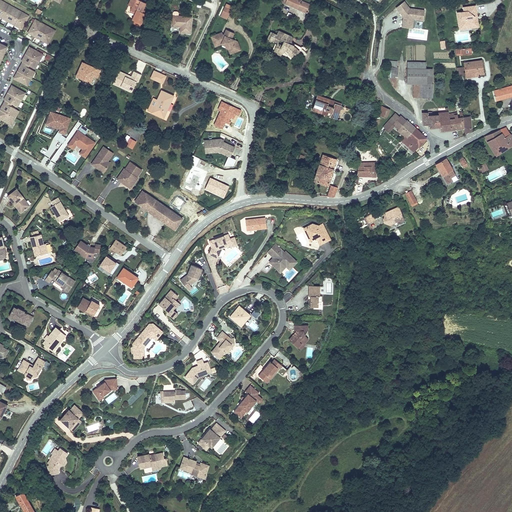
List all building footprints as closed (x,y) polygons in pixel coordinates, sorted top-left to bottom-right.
[(30,16),(0,0),(0,17),(22,30),(30,16)] [(141,23),(146,13),(142,12),(143,9),(146,3),(140,0),(132,0),(130,6),(132,7),(130,10),(135,12),(132,19),(134,20),(139,23),(141,23)] [(286,0),(285,3),(307,12),(310,5),(301,1),(300,0),(286,0)] [(404,2),(396,8),(404,17),(405,17),(405,18),(403,18),(403,24),(410,25),(411,22),(413,19),(423,20),(424,10),(414,9),(414,12),(412,11),(410,8),(404,2)] [(226,16),(228,17),(233,6),(226,3),(220,16),(225,18),(226,16)] [(473,25),(478,25),(477,19),(475,19),(473,18),(474,16),(474,14),(477,14),(475,6),(463,7),(464,12),(457,12),(459,24),(463,23),(463,26),(466,28),(471,28),(473,25)] [(181,24),(181,26),(180,32),(190,33),(191,17),(178,16),(178,13),(177,11),(174,11),(173,13),(172,16),(172,26),(178,26),(178,24),(181,24)] [(56,30),(35,19),(27,33),(48,45),(56,30)] [(410,25),(403,24),(402,28),(412,29),(413,19),(411,22),(410,25)] [(218,42),(222,44),(226,46),(230,48),(232,53),(240,50),(237,41),(231,39),(234,33),(226,29),(224,34),(224,35),(222,34),(221,33),(215,35),(218,42)] [(275,51),(283,54),(284,51),(288,55),(291,51),(295,54),(298,51),(293,46),(294,46),(291,45),(288,43),(289,41),(290,42),(292,37),(278,31),(277,34),(273,33),(270,39),(276,41),(278,42),(279,39),(283,41),(282,45),(278,44),(275,51)] [(275,43),(276,41),(270,39),(273,33),(271,32),(268,40),(269,41),(275,43)] [(215,46),(222,44),(218,42),(215,35),(211,36),(215,46)] [(23,62),(31,66),(35,69),(43,55),(30,47),(22,61),(23,62)] [(397,67),(398,61),(385,60),(385,66),(387,66),(387,77),(398,77),(398,67),(397,67)] [(466,75),(478,73),(483,73),(482,60),(464,63),(465,67),(465,70),(466,75)] [(93,76),(97,69),(82,62),(76,76),(80,77),(81,78),(81,79),(82,79),(82,80),(83,80),(84,81),(85,81),(86,81),(87,80),(91,82),(93,76)] [(29,68),(22,64),(14,78),(27,86),(35,71),(29,68)] [(426,68),(407,68),(407,84),(413,84),(413,97),(433,98),(433,84),(433,68),(426,68)] [(124,88),(124,89),(132,92),(136,82),(138,82),(141,75),(134,71),(131,76),(130,79),(125,76),(126,74),(119,71),(114,81),(121,84),(120,86),(124,88)] [(154,71),(151,78),(162,83),(166,76),(154,71)] [(113,84),(124,89),(124,88),(120,86),(121,84),(114,81),(113,84)] [(496,100),(511,95),(511,85),(493,90),(496,100)] [(23,92),(12,86),(4,100),(17,107),(25,93),(23,92)] [(168,102),(170,103),(173,96),(162,91),(157,100),(154,98),(148,110),(163,118),(166,111),(164,110),(168,102)] [(330,102),(331,100),(317,95),(313,108),(327,113),(327,115),(338,119),(343,106),(341,105),(333,103),(330,102)] [(0,118),(11,125),(15,118),(13,117),(17,110),(4,102),(0,109),(0,118)] [(389,109),(383,106),(379,114),(386,118),(389,109)] [(51,119),(49,126),(56,128),(56,126),(60,127),(59,129),(58,133),(62,134),(65,135),(71,118),(50,111),(47,118),(51,119)] [(464,128),(463,117),(462,112),(459,112),(460,117),(458,118),(458,114),(454,115),(454,113),(449,114),(432,116),(428,116),(428,113),(422,112),(423,122),(424,125),(429,125),(430,128),(440,127),(441,131),(464,128)] [(407,138),(416,129),(407,120),(406,121),(400,115),(399,117),(395,113),(389,121),(394,126),(398,129),(398,130),(401,132),(404,135),(405,135),(407,138)] [(463,117),(464,128),(465,133),(471,131),(471,127),(470,116),(463,117)] [(389,131),(394,126),(389,121),(383,127),(389,131)] [(511,145),(511,136),(506,127),(499,130),(492,133),(484,136),(496,155),(511,145)] [(58,133),(59,129),(54,137),(58,140),(61,135),(62,134),(58,133)] [(405,135),(403,137),(400,141),(399,142),(411,154),(414,152),(426,138),(416,129),(407,138),(405,135)] [(82,149),(88,154),(96,143),(78,130),(67,146),(73,150),(76,145),(82,149)] [(61,135),(58,140),(62,143),(66,138),(61,135)] [(132,148),(136,142),(129,138),(126,145),(132,148)] [(218,141),(218,139),(204,140),(204,145),(208,145),(209,149),(211,149),(211,152),(219,152),(230,157),(235,147),(223,142),(223,141),(223,142),(219,140),(218,141)] [(352,144),(348,155),(359,160),(362,149),(352,144)] [(97,165),(105,170),(108,165),(106,163),(107,161),(113,153),(104,147),(99,153),(100,154),(99,156),(97,156),(92,164),(96,167),(97,165)] [(85,158),(88,154),(82,149),(79,154),(85,158)] [(319,164),(314,180),(328,185),(336,159),(323,154),(320,165),(319,164)] [(453,179),(451,177),(455,174),(454,172),(445,158),(436,164),(447,183),(453,179)] [(129,183),(132,186),(135,181),(133,180),(135,177),(136,177),(142,170),(130,162),(125,169),(125,170),(126,170),(125,172),(123,171),(117,179),(125,184),(129,183)] [(359,163),(358,174),(359,174),(376,175),(376,163),(359,163)] [(338,187),(331,185),(327,196),(334,197),(338,187)] [(24,203),(26,201),(16,189),(8,196),(14,204),(15,204),(17,206),(16,206),(21,213),(28,207),(24,203)] [(405,193),(410,205),(411,205),(417,202),(412,190),(405,193)] [(149,211),(156,201),(143,191),(135,202),(149,211)] [(55,214),(60,221),(69,215),(58,197),(51,201),(53,205),(51,207),(55,214)] [(149,211),(159,219),(167,208),(156,201),(149,211)] [(511,217),(511,213),(511,214),(507,203),(503,204),(510,218),(511,217)] [(390,214),(387,212),(383,214),(384,217),(383,220),(384,222),(391,225),(392,223),(398,220),(401,221),(404,219),(399,207),(391,210),(391,211),(390,214)] [(167,208),(159,219),(175,230),(183,219),(167,208)] [(368,224),(375,220),(373,216),(371,213),(368,216),(364,217),(368,224)] [(252,220),(252,219),(245,220),(246,231),(266,228),(265,217),(254,219),(254,220),(252,220)] [(307,236),(316,238),(319,245),(331,239),(323,223),(319,225),(312,223),(303,228),(307,236)] [(35,246),(37,256),(48,253),(45,243),(43,244),(41,234),(39,234),(38,231),(31,232),(32,236),(30,237),(33,247),(35,246)] [(211,248),(208,254),(218,258),(219,254),(222,249),(222,247),(232,243),(230,238),(228,233),(208,241),(209,244),(211,243),(213,247),(211,248)] [(234,236),(230,238),(232,243),(222,247),(222,249),(232,245),(233,247),(237,245),(234,236)] [(127,246),(116,239),(112,245),(110,244),(108,247),(121,255),(127,246)] [(90,246),(81,240),(74,249),(85,257),(93,259),(94,253),(100,253),(101,244),(95,243),(95,247),(90,246)] [(283,264),(286,267),(289,270),(297,262),(285,250),(284,252),(275,243),(267,252),(272,258),(269,261),(273,265),(272,266),(277,270),(283,264)] [(104,269),(112,275),(120,264),(107,255),(98,268),(102,271),(104,269)] [(280,273),(286,267),(283,264),(277,270),(280,273)] [(186,288),(190,285),(198,279),(202,269),(190,265),(187,274),(179,280),(186,288)] [(136,277),(137,276),(124,267),(117,277),(132,288),(139,279),(136,277)] [(64,287),(63,289),(68,292),(76,281),(59,269),(58,270),(55,268),(53,271),(52,270),(45,280),(49,283),(52,278),(55,281),(64,287)] [(320,296),(320,286),(309,286),(308,296),(310,296),(310,306),(318,306),(318,301),(321,301),(321,296),(320,296)] [(171,316),(175,311),(173,309),(175,306),(176,307),(180,303),(175,299),(178,296),(171,290),(159,304),(164,308),(165,307),(166,308),(166,309),(168,311),(168,313),(171,316)] [(86,310),(94,314),(99,305),(91,300),(90,302),(82,297),(77,307),(85,312),(86,310)] [(245,313),(246,312),(238,306),(229,317),(240,326),(248,316),(245,313)] [(22,323),(24,320),(30,323),(33,317),(24,312),(17,309),(14,307),(9,316),(22,323)] [(256,318),(260,313),(255,309),(251,314),(256,318)] [(250,315),(246,312),(245,313),(248,316),(240,326),(241,327),(250,315)] [(152,337),(154,339),(156,340),(162,332),(152,323),(149,324),(133,344),(133,347),(131,347),(132,353),(134,353),(134,358),(144,357),(144,347),(145,345),(152,337)] [(294,336),(293,335),(289,340),(297,347),(301,343),(304,343),(308,339),(305,335),(305,331),(308,331),(308,325),(295,325),(295,330),(297,330),(294,333),(295,334),(294,336)] [(48,347),(50,348),(50,349),(56,348),(55,344),(57,342),(61,342),(66,336),(68,333),(62,328),(59,331),(55,328),(48,337),(47,336),(44,339),(46,340),(43,343),(45,345),(48,347)] [(227,352),(230,349),(230,348),(229,347),(231,344),(234,344),(234,338),(230,338),(222,331),(217,338),(222,342),(220,344),(219,343),(211,352),(219,359),(225,352),(226,353),(227,352)] [(152,341),(154,339),(152,337),(145,345),(149,348),(153,342),(152,341)] [(0,355),(2,357),(5,356),(9,350),(3,346),(4,345),(0,342),(0,355)] [(18,345),(15,349),(21,353),(24,349),(18,345)] [(40,367),(42,368),(45,362),(38,357),(33,365),(32,367),(30,366),(29,363),(24,360),(18,370),(22,372),(25,374),(26,377),(31,380),(33,377),(38,375),(36,371),(38,368),(40,367)] [(206,370),(210,369),(208,362),(203,363),(202,359),(197,361),(198,365),(195,367),(192,370),(191,370),(185,377),(193,383),(198,376),(207,373),(206,370)] [(274,372),(275,373),(282,365),(274,359),(272,362),(270,361),(258,376),(264,380),(268,376),(270,377),(274,372)] [(279,373),(284,376),(287,370),(282,367),(279,373)] [(267,383),(275,373),(274,372),(270,377),(268,376),(264,380),(267,383)] [(101,394),(102,396),(111,390),(110,389),(113,387),(117,387),(116,378),(108,379),(108,382),(105,382),(93,391),(97,396),(101,394)] [(245,398),(242,401),(239,405),(234,411),(241,418),(247,411),(247,412),(256,400),(259,402),(261,402),(262,400),(262,398),(257,394),(259,392),(250,385),(245,391),(248,394),(245,398)] [(163,396),(164,402),(174,401),(174,399),(186,398),(185,391),(181,391),(181,390),(177,390),(176,390),(176,392),(175,393),(175,391),(161,392),(161,396),(163,396)] [(186,410),(194,406),(191,400),(183,403),(186,410)] [(82,413),(74,405),(69,410),(67,413),(66,412),(59,419),(72,431),(81,421),(78,418),(82,413)] [(205,436),(205,435),(198,443),(206,449),(209,445),(212,447),(225,431),(216,423),(211,430),(210,429),(207,433),(205,436)] [(51,461),(49,464),(48,467),(49,475),(59,473),(58,469),(59,468),(58,464),(62,463),(64,460),(63,457),(66,456),(68,453),(60,448),(58,451),(57,452),(56,452),(54,455),(53,454),(50,459),(51,460),(50,461),(51,461)] [(152,456),(151,454),(149,455),(149,453),(137,456),(140,468),(151,466),(152,469),(157,468),(160,469),(162,466),(168,465),(166,458),(164,458),(163,452),(155,454),(155,455),(152,456)] [(65,457),(66,456),(63,457),(64,460),(62,463),(58,464),(59,468),(60,465),(64,464),(66,461),(65,457)] [(196,464),(196,462),(197,461),(183,456),(179,468),(190,472),(190,473),(205,479),(210,465),(201,462),(200,464),(200,465),(196,464)] [(34,511),(27,500),(23,492),(16,496),(25,511),(34,511)]
